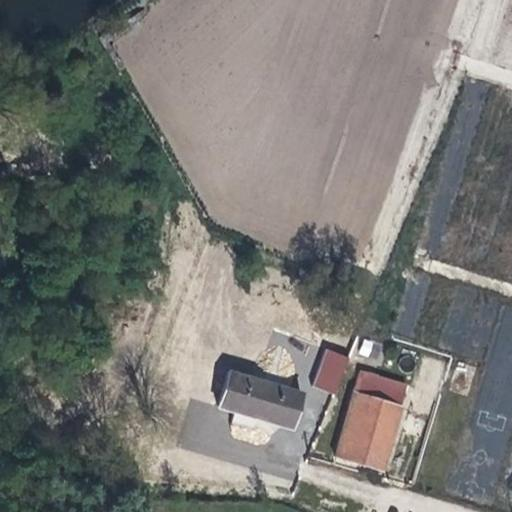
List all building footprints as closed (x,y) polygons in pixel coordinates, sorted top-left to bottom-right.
[(390,336),(482,365),(442,491),(508,511),(511,511),(511,87),(470,74),(390,336)] [(306,388),(331,398),(348,357),(327,349),(336,326),(325,322),(314,348),(322,352),(306,388)] [(435,402),(445,369),(423,362),(413,396),(435,402)] [(406,383),(359,369),(333,457),(382,470),(406,383)] [(227,372),(216,407),(289,428),(300,393),(227,372)]
